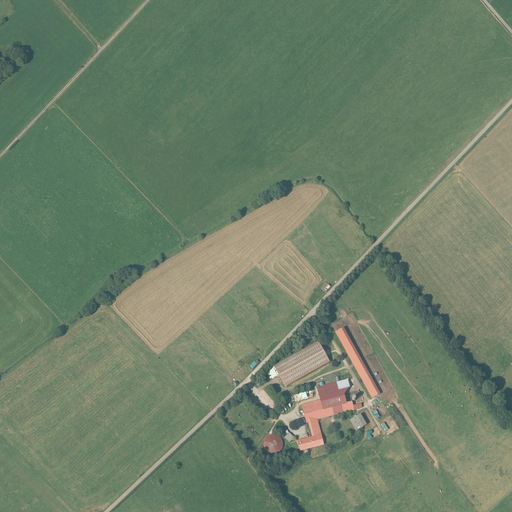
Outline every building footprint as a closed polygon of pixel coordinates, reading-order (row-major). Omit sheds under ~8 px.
[(371,398),(379,393),(343,328),(336,333),(371,398)] [(274,366),(285,386),(329,362),(318,342),(274,366)] [(317,420),(354,410),(352,403),(342,406),(338,391),(348,388),(347,380),(317,388),(320,401),(301,406),(306,422),(308,421),(311,432),(319,430),(317,420)] [(368,425),(362,428),(364,432),(369,429),(376,425),(367,409),(361,412),(368,425)] [(366,425),(360,415),(351,421),(357,430),(366,425)] [(313,437),(297,441),(300,451),(324,444),(319,430),(311,432),(313,437)] [(262,440),(269,455),(285,448),(278,433),(262,440)] [(294,438),(289,434),(284,438),(289,443),(294,438)]
